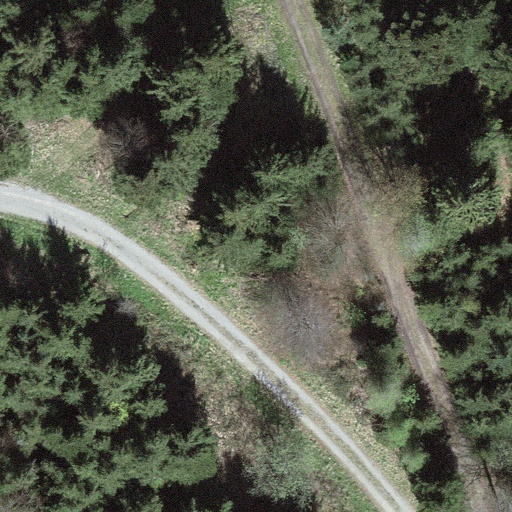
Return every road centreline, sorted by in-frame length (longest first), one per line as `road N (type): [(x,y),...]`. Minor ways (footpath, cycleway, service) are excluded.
road 1 (track): [(299,0),(449,410),(473,511)]
road 2 (track): [(0,195),(105,229),(178,278),(321,405),(402,511)]
